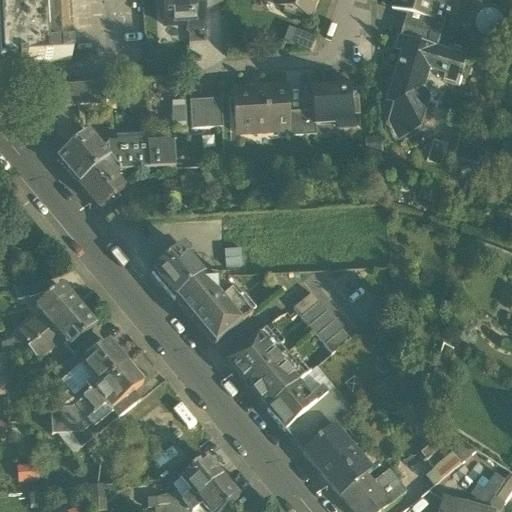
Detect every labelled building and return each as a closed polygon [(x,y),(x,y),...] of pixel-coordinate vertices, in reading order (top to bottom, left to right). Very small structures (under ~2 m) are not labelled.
[(0,0),(0,2),(4,66),(70,62),(69,50),(62,50),(58,0),(0,0)] [(185,26),(186,31),(203,30),(202,7),(201,0),(162,0),(164,27),(185,26)] [(278,0),(276,7),(308,19),(315,0),(278,0)] [(435,22),(440,6),(440,5),(434,3),(435,0),(396,0),(394,10),(408,15),(435,22)] [(435,0),(434,3),(440,5),(440,6),(456,11),(458,0),(435,0)] [(408,15),(405,27),(432,35),(435,22),(408,15)] [(433,36),(432,35),(405,27),(401,40),(402,40),(403,39),(429,47),(433,36)] [(309,52),(315,39),(289,28),(283,40),(309,52)] [(429,99),(424,90),(430,70),(447,75),(444,83),(459,87),(468,58),(429,47),(403,39),(402,40),(399,51),(405,53),(395,83),(396,83),(390,102),(397,104),(392,120),(420,128),(429,99)] [(103,84),(89,85),(90,105),(104,104),(103,84)] [(54,87),(56,107),(90,105),(89,85),(54,87)] [(338,125),(339,132),(355,131),(352,87),(311,90),(312,113),(313,127),(338,125)] [(266,129),(266,136),(289,134),(288,114),(286,90),(260,92),(260,97),(234,99),(236,131),(266,129)] [(220,101),(205,102),(206,130),(221,129),(222,129),(220,101)] [(191,131),(206,130),(205,102),(190,103),(191,131)] [(184,103),(171,103),(172,131),(185,130),(184,103)] [(312,113),(301,114),(302,138),(314,137),(313,127),(312,113)] [(290,139),(302,138),(301,114),(288,114),(289,134),(290,139)] [(389,124),(398,144),(421,132),(423,129),(420,128),(392,120),(390,119),(389,124)] [(56,161),(77,186),(107,160),(101,152),(87,135),(56,161)] [(475,143),(469,162),(479,165),(486,142),(465,135),(463,139),(475,143)] [(475,143),(463,139),(457,158),(469,162),(475,143)] [(107,147),(101,152),(107,160),(118,174),(174,171),(172,143),(107,147)] [(118,174),(107,160),(77,186),(98,211),(122,192),(112,180),(119,174),(118,174)] [(202,178),(203,194),(215,193),(213,169),(201,170),(202,178)] [(203,194),(202,178),(179,180),(181,196),(203,194)] [(178,235),(214,233),(214,221),(177,223),(178,235)] [(214,233),(178,235),(173,235),(174,255),(182,248),(190,257),(187,259),(203,278),(201,280),(226,278),(224,266),(238,265),(236,253),(244,253),(234,232),(214,233)] [(151,275),(174,302),(201,280),(203,278),(187,259),(190,257),(182,248),(174,255),(151,275)] [(226,278),(201,280),(174,302),(191,323),(192,321),(197,327),(196,328),(213,349),(251,318),(237,301),(234,304),(227,295),(226,278)] [(29,286),(31,297),(49,293),(46,282),(29,286)] [(14,289),(17,301),(31,297),(29,286),(14,289)] [(35,309),(41,317),(52,330),(78,309),(61,288),(35,309)] [(511,311),(511,289),(510,289),(503,307),(511,311)] [(292,310),(331,356),(349,341),(310,295),(292,310)] [(95,329),(78,309),(52,330),(56,336),(68,350),(95,329)] [(23,354),(52,330),(41,317),(13,341),(23,354)] [(249,392),(266,412),(297,386),(303,380),(290,364),(287,367),(275,352),(278,349),(264,333),(226,365),(244,386),(245,385),(250,390),(249,392)] [(58,410),(59,410),(70,410),(83,400),(94,391),(98,387),(125,366),(108,345),(81,366),(81,367),(93,382),(85,389),(84,388),(74,397),(70,392),(55,404),(58,410)] [(53,371),(62,383),(81,367),(81,366),(76,358),(53,371)] [(98,387),(94,391),(105,404),(111,411),(128,397),(133,393),(142,386),(125,366),(98,387)] [(430,392),(439,395),(446,372),(437,369),(430,392)] [(303,380),(297,386),(309,400),(320,389),(326,396),(329,393),(312,372),(303,380)] [(284,434),(326,396),(320,389),(309,400),(297,386),(266,412),(284,434)] [(94,391),(83,400),(94,413),(105,404),(94,391)] [(128,397),(135,406),(140,401),(133,393),(128,397)] [(340,406),(329,393),(326,396),(284,434),(294,446),(340,406)] [(111,411),(118,420),(135,406),(128,397),(111,411)] [(56,436),(69,435),(82,435),(91,427),(111,411),(105,404),(94,413),(83,400),(70,410),(59,410),(50,411),(51,436),(56,436)] [(302,455),(302,456),(332,430),(332,429),(339,423),(348,415),(340,406),(294,446),(302,455)] [(332,429),(332,430),(337,435),(340,433),(342,436),(347,432),(339,423),(332,429)] [(98,435),(91,427),(82,435),(69,435),(80,449),(98,435)] [(339,438),(337,435),(332,430),(302,456),(339,500),(365,479),(370,475),(358,461),(339,438)] [(72,456),(80,449),(69,435),(56,436),(72,456)] [(461,464),(477,452),(476,451),(454,437),(446,445),(461,464)] [(420,454),(442,481),(460,466),(438,439),(420,454)] [(367,454),(358,461),(370,475),(379,468),(367,454)] [(179,481),(191,495),(196,501),(221,480),(204,459),(179,481)] [(511,475),(495,464),(473,497),(495,511),(500,511),(511,493),(511,475)] [(386,475),(382,479),(400,500),(404,496),(386,475)] [(372,487),(365,479),(339,500),(349,511),(384,511),(400,500),(382,479),(372,487)] [(221,480),(196,501),(200,507),(205,511),(222,511),(228,507),(238,500),(221,480)] [(191,495),(179,481),(171,487),(176,495),(177,494),(182,502),(191,495)] [(157,499),(158,510),(164,509),(187,509),(182,503),(182,502),(177,494),(176,495),(157,499)] [(187,509),(196,501),(191,495),(182,502),(182,503),(187,509)] [(439,511),(493,511),(444,498),(439,511)] [(187,509),(189,511),(194,511),(200,507),(196,501),(187,509)]
